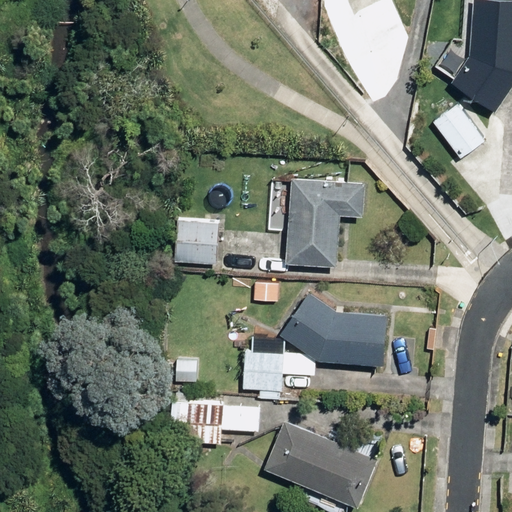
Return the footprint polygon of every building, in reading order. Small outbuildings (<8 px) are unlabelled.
[(457,76),(500,106),(511,88),(511,0),(479,0),(476,48),(457,76)] [(437,116),(465,154),(489,136),(461,99),(437,116)] [(181,156),(190,170),(200,163),(191,149),(181,156)] [(291,258),(341,262),(345,210),(367,211),(370,177),(297,172),(291,258)] [(178,258),(221,261),(223,219),(181,216),(178,258)] [(282,279),(256,278),(255,299),(282,299),(282,279)] [(248,346),(247,384),(286,385),(286,369),(318,371),(319,353),(324,356),(388,360),(391,310),(340,306),(314,287),(285,328),(316,350),(248,346)] [(179,379),(199,379),(200,357),(180,357),(179,379)] [(190,390),(180,390),(180,398),(190,399),(190,390)] [(173,437),(226,440),(226,425),(262,427),(264,403),(176,398),(173,437)] [(333,504),(349,511),(354,498),(363,502),(383,454),(289,416),(269,464),(338,492),(333,504)]
